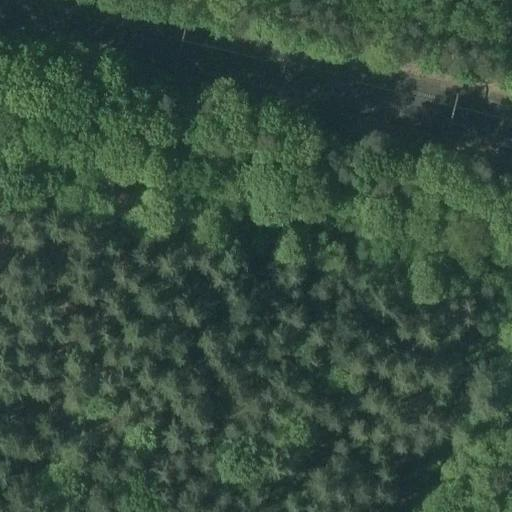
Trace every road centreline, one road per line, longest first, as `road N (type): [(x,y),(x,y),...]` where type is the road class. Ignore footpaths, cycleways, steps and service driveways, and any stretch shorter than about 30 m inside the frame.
road 1 (track): [(0,104),(511,226)]
road 2 (track): [(384,0),(511,31)]
